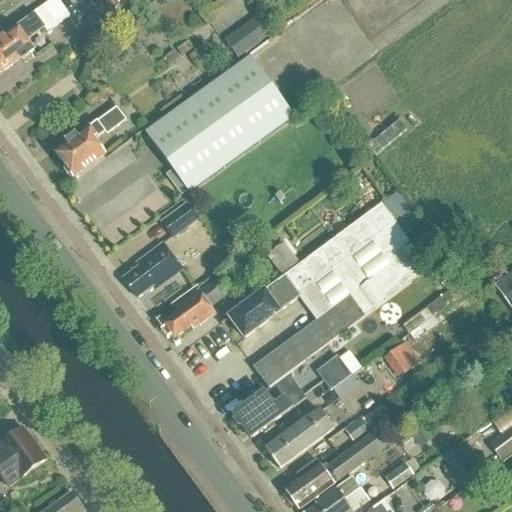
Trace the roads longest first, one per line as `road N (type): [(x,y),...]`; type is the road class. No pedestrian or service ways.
road 1 (secondary): [(232,511),(0,196)]
road 2 (unclassified): [(108,511),(0,365)]
